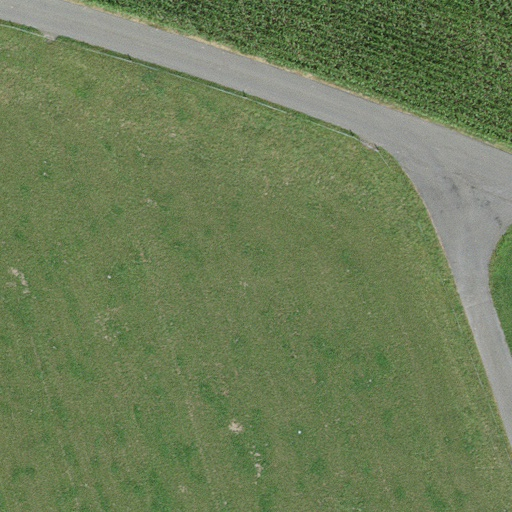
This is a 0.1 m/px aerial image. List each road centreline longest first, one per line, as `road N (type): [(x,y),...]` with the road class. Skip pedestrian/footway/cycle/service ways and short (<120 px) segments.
road 1 (unclassified): [(14,0),(511,185)]
road 2 (track): [(511,426),(457,249),(463,164)]
